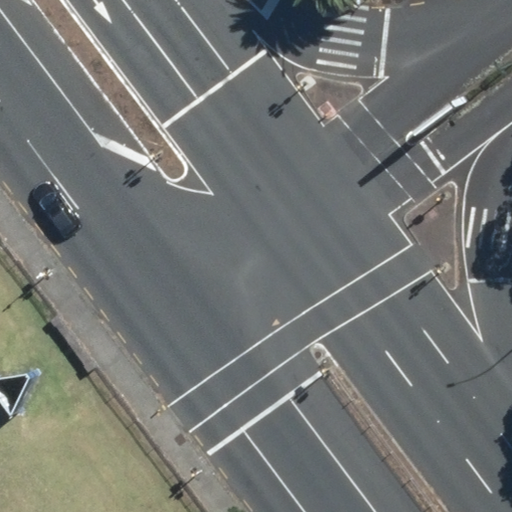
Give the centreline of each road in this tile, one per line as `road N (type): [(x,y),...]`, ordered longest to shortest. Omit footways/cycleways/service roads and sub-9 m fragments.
road 1 (primary): [(135,0),(299,187),(496,452)]
road 2 (primary): [(339,511),(0,56)]
road 3 (primary): [(154,0),(342,37),(487,41)]
road 4 (primary): [(511,132),(496,263),(496,452)]
